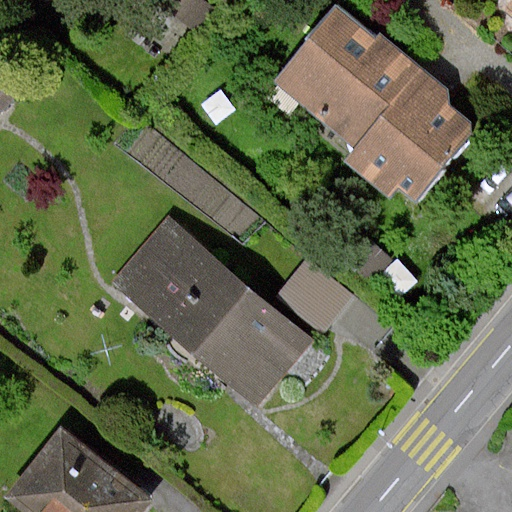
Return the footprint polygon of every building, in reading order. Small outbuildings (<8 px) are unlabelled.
[(162,0),(160,4),(198,33),(218,7),(208,0),(162,0)] [(339,7),(277,82),(357,148),(347,161),(392,198),(399,189),(419,205),(483,127),(452,101),(454,94),(386,38),(382,43),(339,7)] [(0,115),(27,86),(0,60),(0,115)] [(170,218),(112,287),(259,410),(317,341),(170,218)] [(338,256),(372,284),(393,260),(359,232),(338,256)] [(309,257),(278,296),(325,332),(356,293),(309,257)] [(66,427),(10,496),(29,511),(151,511),(159,502),(66,427)]
